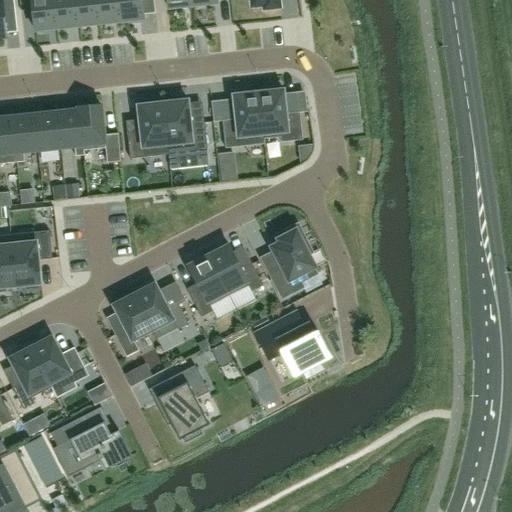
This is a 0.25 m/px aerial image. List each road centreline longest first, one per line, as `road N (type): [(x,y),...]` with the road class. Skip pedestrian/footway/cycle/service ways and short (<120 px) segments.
road 1 (residential): [(0,88),(308,61),(322,82),(331,150),(313,182)]
road 2 (secondary): [(484,511),(503,432),(506,327),(472,138)]
road 3 (secondary): [(472,138),(478,367),(454,511)]
road 4 (residential): [(313,182),(76,301)]
road 5 (residential): [(349,335),(313,182)]
road 6 (residential): [(76,301),(147,441)]
road 7 (secondary): [(452,0),(472,138)]
